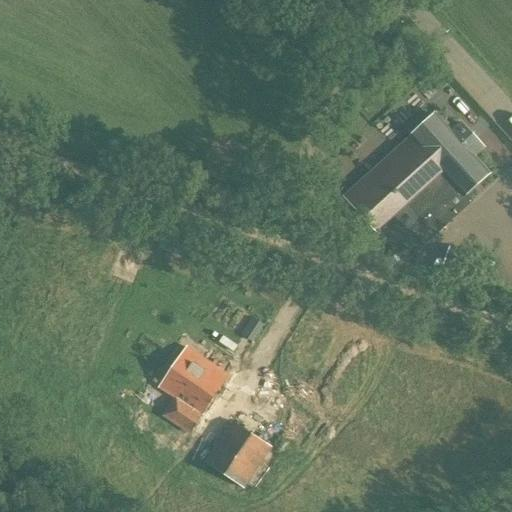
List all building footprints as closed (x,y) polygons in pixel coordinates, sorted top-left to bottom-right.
[(346,198),(376,232),(377,232),(391,247),(421,220),(436,236),(473,202),(467,195),(488,175),(472,158),(482,148),(462,125),(451,135),(436,117),(346,198)] [(445,268),(444,268),(472,278),(478,260),(451,251),(445,268)] [(240,335),(252,344),(264,326),(252,318),(240,335)] [(177,400),(165,418),(190,434),(228,377),(186,349),(160,388),(177,400)] [(206,461),(245,488),(272,447),(232,421),(206,461)]
